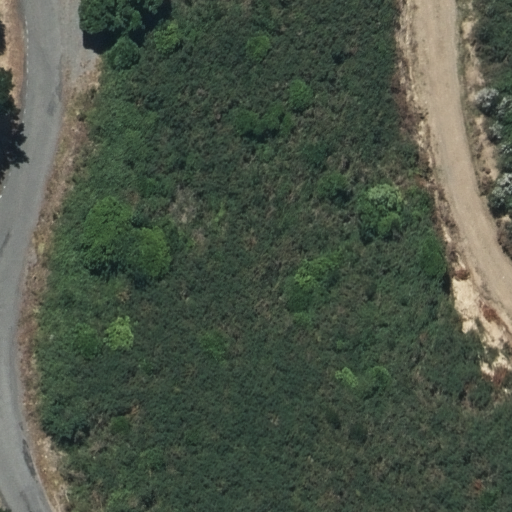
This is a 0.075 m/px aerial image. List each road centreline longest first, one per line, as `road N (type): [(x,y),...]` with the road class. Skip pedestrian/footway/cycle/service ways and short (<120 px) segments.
road 1 (track): [(445,0),(447,128),(490,268),(511,292)]
road 2 (track): [(37,0),(47,72),(44,138),(0,279)]
road 3 (track): [(0,384),(12,463),(33,511)]
